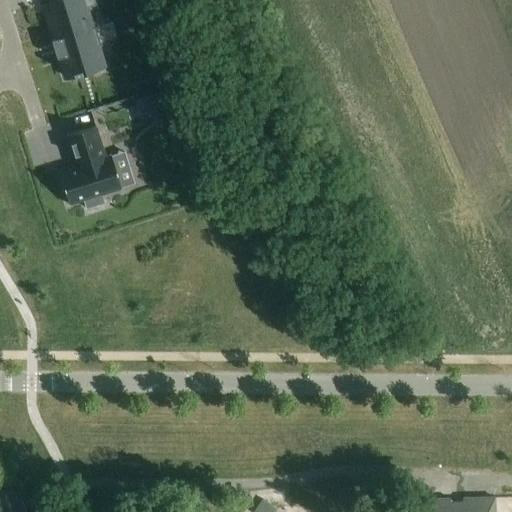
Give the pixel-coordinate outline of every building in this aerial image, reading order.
[(53,12),(47,14),(55,40),(54,41),(59,58),(61,57),(67,78),(90,71),(84,50),(96,47),(89,23),(81,0),(54,0),(52,1),(56,11),(53,12)] [(155,111),(150,96),(135,101),(139,116),(155,111)] [(73,168),(59,172),(69,205),(83,200),(84,201),(86,208),(86,209),(95,206),(96,206),(104,203),(102,196),(101,195),(113,191),(120,189),(121,189),(114,169),(110,156),(106,157),(96,126),(89,129),(66,136),(73,158),(75,167),(73,167),(73,168)] [(451,498),(437,499),(436,511),(495,511),(496,497),(462,498),(463,502),(451,502),(451,498)] [(262,500),(253,511),(273,511),(276,509),(262,500)]
